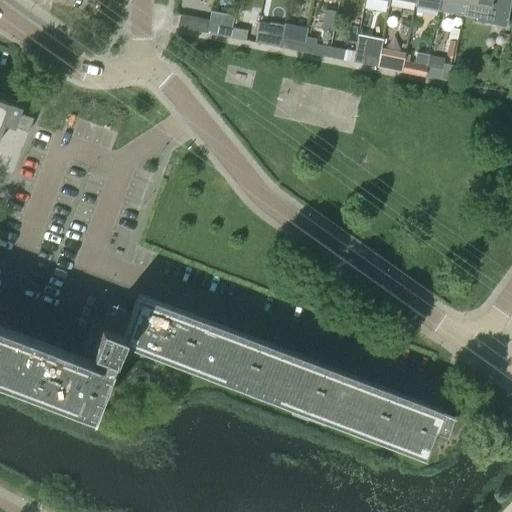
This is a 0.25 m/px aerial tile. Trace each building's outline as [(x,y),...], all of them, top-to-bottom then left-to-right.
[(438,9),(439,0),(414,0),(414,4),(438,9)] [(462,14),(464,0),(439,0),(438,9),(462,14)] [(510,0),(464,0),(462,14),(477,17),(476,19),(506,25),(510,0)] [(179,14),(177,27),(207,33),(210,20),(179,14)] [(257,22),(254,42),(265,44),(279,47),(281,37),(267,34),(269,24),(257,22)] [(217,24),(215,34),(229,37),(231,27),(217,24)] [(231,27),(229,37),(244,40),(246,30),(231,27)] [(354,50),(351,62),(376,67),(378,56),(365,53),(368,38),(357,35),(354,50)] [(281,37),(279,47),(293,50),(303,52),(305,42),(295,40),(281,37)] [(305,42),(303,52),(313,54),(327,57),(329,46),(315,44),(316,39),(306,37),(305,42)] [(458,40),(450,38),(447,54),(455,56),(458,40)] [(329,46),(327,57),(351,62),(354,50),(344,49),(329,46)] [(429,54),(427,66),(442,69),(442,67),(444,57),(429,54)] [(378,56),(376,67),(401,71),(403,61),(395,59),(378,56)] [(403,61),(401,71),(424,76),(426,66),(403,61)] [(426,66),(424,76),(440,79),(442,69),(427,66),(426,66)] [(0,126),(2,121),(13,125),(17,113),(21,104),(8,100),(6,106),(0,103),(0,126)] [(33,118),(17,113),(13,125),(12,126),(28,132),(33,118)] [(0,380),(91,415),(90,416),(91,416),(120,341),(124,343),(124,344),(125,344),(126,344),(422,456),(422,457),(423,457),(434,428),(445,432),(453,412),(441,407),(438,413),(141,300),(135,316),(129,314),(130,312),(129,312),(128,314),(102,325),(100,325),(90,349),(100,353),(94,367),(0,331),(0,380)]
